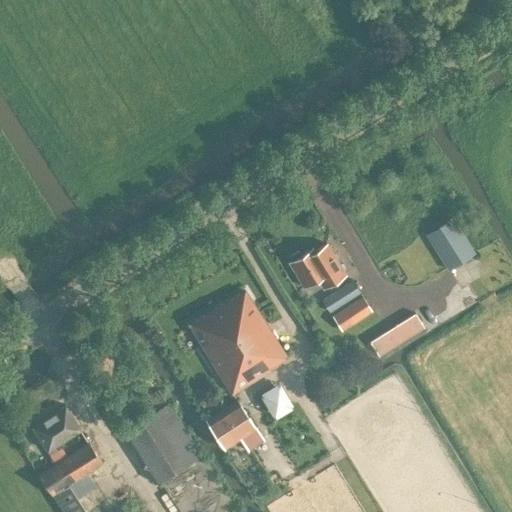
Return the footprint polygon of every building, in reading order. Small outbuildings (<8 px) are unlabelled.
[(425,233),(448,269),(475,252),(452,216),(425,233)] [(288,261),(304,286),(317,278),(323,286),(344,272),(325,242),(313,249),(311,246),(300,253),(298,250),(297,250),(289,255),(288,256),(290,259),(288,261)] [(321,299),(325,305),(329,311),(360,292),(352,279),(321,299)] [(188,323),(231,393),(270,369),(269,367),(287,355),(246,289),(188,323)] [(362,295),(348,305),(332,315),(342,330),(372,311),(362,295)] [(415,311),(370,340),(378,354),(424,325),(415,311)] [(261,390),(275,415),(295,405),(281,379),(261,390)] [(157,482),(160,480),(202,453),(169,401),(168,402),(159,387),(117,413),(126,427),(123,429),(157,482)] [(236,399),(205,419),(224,449),(241,438),(248,450),(263,441),(236,399)] [(32,425),(48,450),(80,428),(65,404),(32,425)] [(88,440),(38,473),(62,511),(86,511),(68,483),(102,462),(88,440)] [(180,511),(221,511),(235,503),(203,453),(202,453),(160,480),(180,511)]
